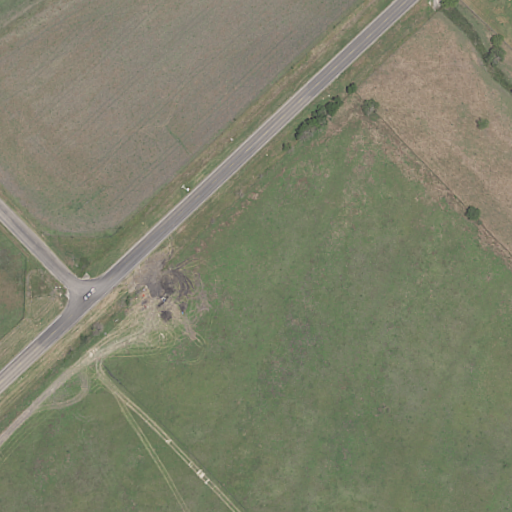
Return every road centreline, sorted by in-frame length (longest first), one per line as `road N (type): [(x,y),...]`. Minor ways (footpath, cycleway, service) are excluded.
road 1 (secondary): [(408,0),(0,384)]
road 2 (tertiary): [(89,301),(0,209)]
